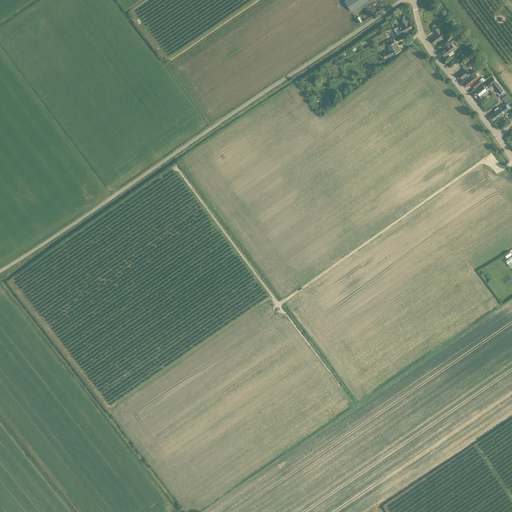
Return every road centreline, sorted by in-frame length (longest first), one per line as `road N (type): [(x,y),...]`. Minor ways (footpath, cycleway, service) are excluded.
road 1 (unclassified): [(0,272),(404,0)]
road 2 (tertiary): [(496,135),(424,40),(413,0)]
